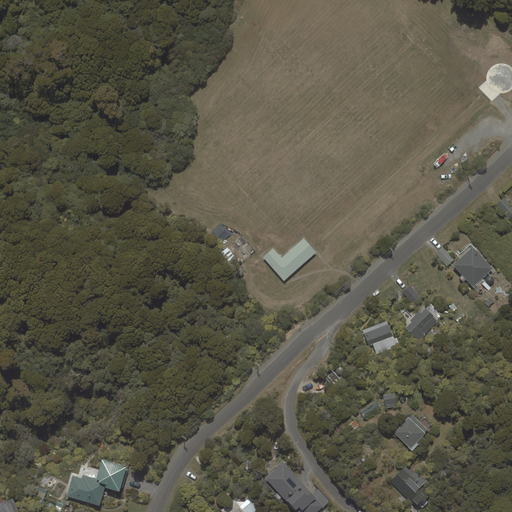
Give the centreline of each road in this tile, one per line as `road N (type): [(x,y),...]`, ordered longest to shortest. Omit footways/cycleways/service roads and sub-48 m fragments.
road 1 (residential): [(322,324),(511,153)]
road 2 (residential): [(155,511),(187,454),(322,324)]
road 3 (residential): [(322,324),(327,339),(296,380),(290,418),(328,486),(354,511)]
